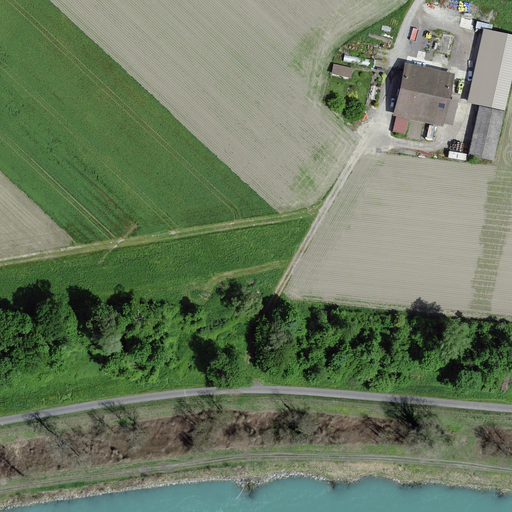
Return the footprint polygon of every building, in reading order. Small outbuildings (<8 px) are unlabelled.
[(511,70),(511,36),(485,31),(469,101),(504,109),(511,70)] [(333,73),(353,75),(354,64),(334,62),(333,73)] [(452,74),(409,65),(398,115),(442,124),(452,74)] [(504,113),(480,109),(471,155),(495,160),(504,113)] [(396,115),(393,130),(407,132),(409,117),(396,115)]
